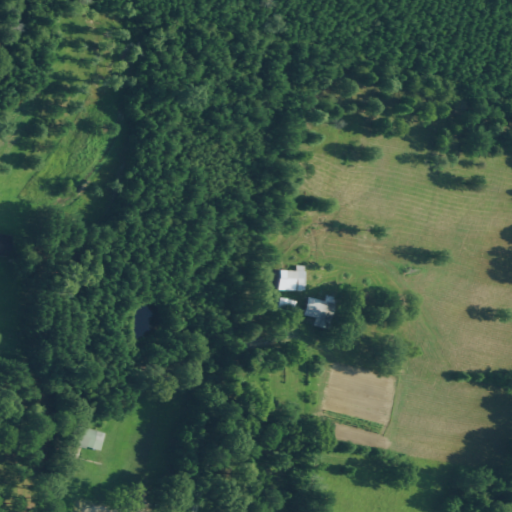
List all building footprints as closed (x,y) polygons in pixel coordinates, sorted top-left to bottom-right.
[(0,255),(4,256),(8,234),(0,232),(0,255)] [(301,265),(293,265),(293,270),(277,269),(277,289),(300,290),(301,265)] [(326,319),(330,303),(304,295),(300,311),(326,319)] [(276,307),(291,310),(293,300),(278,297),(276,307)] [(66,443),(98,449),(101,430),(69,425),(66,443)]
